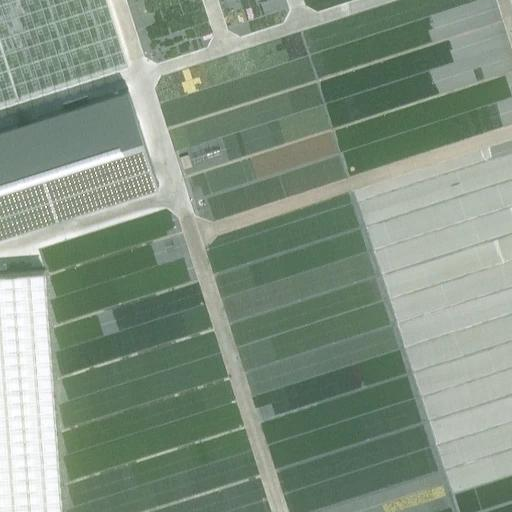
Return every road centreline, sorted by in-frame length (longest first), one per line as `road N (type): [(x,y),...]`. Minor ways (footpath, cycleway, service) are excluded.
road 1 (track): [(116,0),(280,511)]
road 2 (track): [(511,133),(191,236)]
road 3 (track): [(0,121),(140,77)]
